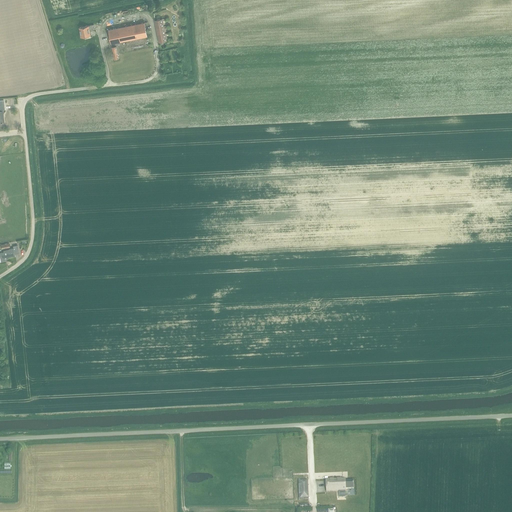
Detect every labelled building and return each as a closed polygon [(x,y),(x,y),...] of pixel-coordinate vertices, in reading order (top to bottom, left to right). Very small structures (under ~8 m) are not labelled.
[(159,43),(167,41),(162,19),(154,20),(159,43)] [(111,43),(147,36),(145,22),(108,30),(111,43)] [(89,30),(94,29),(94,25),(89,26),(88,26),(79,28),(81,37),(90,35),(89,30)] [(15,255),(14,254),(19,253),(18,245),(13,246),(13,248),(9,249),(4,250),(4,252),(0,252),(0,261),(5,260),(5,257),(15,255)] [(353,481),(348,481),(345,481),(345,479),(326,480),(326,491),(346,490),(346,489),(354,488),(353,481)] [(308,481),(298,481),(299,499),(309,498),(308,494),(304,494),(304,485),(308,485),(308,481)]
